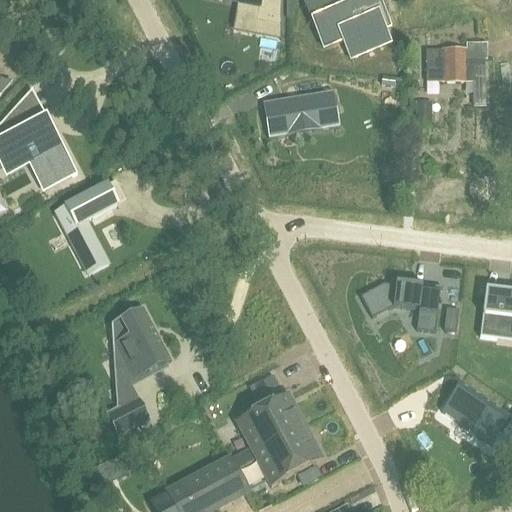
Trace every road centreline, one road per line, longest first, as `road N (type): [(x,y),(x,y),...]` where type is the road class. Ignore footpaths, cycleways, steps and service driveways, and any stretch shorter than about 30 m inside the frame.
road 1 (residential): [(402,511),(263,235)]
road 2 (residential): [(263,235),(139,0)]
road 3 (residential): [(511,251),(306,227),(263,235)]
